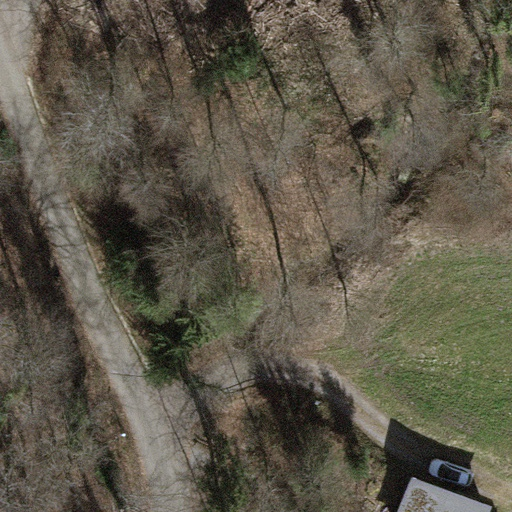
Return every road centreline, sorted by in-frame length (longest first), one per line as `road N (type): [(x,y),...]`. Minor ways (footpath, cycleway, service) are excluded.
road 1 (track): [(178,511),(158,426),(91,301),(0,57)]
road 2 (track): [(158,426),(212,387),(266,369),(299,373),(331,387),(426,466),(511,492)]
